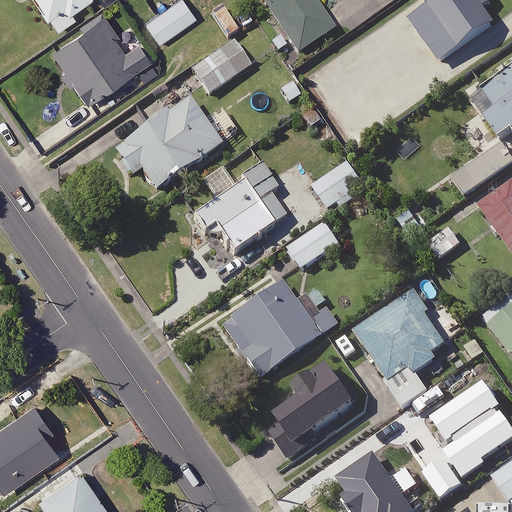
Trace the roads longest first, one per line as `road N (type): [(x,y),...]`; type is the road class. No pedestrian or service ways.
road 1 (tertiary): [(87,310),(226,511)]
road 2 (tertiary): [(0,183),(87,310)]
